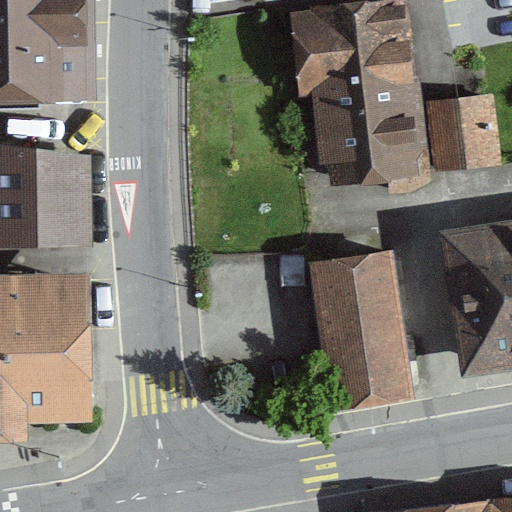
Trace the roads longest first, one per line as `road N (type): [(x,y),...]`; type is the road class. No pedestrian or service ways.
road 1 (residential): [(164,494),(140,182),(141,0)]
road 2 (residential): [(511,431),(164,494)]
